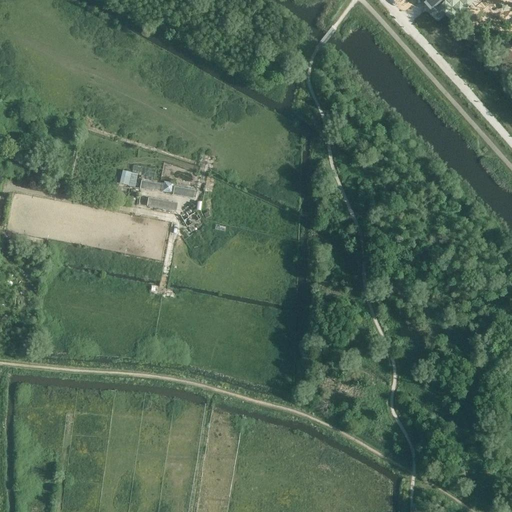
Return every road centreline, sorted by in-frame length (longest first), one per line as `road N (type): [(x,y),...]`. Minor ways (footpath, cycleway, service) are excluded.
road 1 (unknown): [(413,473),(319,422),(194,384),(0,363)]
road 2 (track): [(363,268),(325,246),(313,249),(311,330),(395,376)]
road 3 (track): [(171,295),(161,293),(177,214),(198,198),(203,155)]
road 4 (track): [(84,121),(204,166),(213,161)]
road 5 (unknown): [(192,511),(215,391)]
